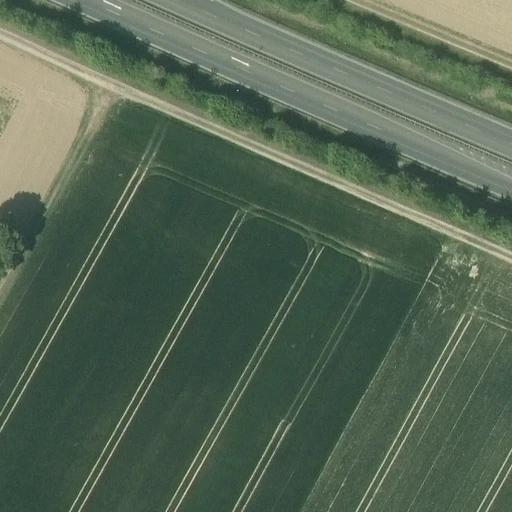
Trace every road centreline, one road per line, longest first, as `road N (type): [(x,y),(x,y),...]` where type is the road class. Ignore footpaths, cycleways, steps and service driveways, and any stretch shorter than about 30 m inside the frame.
road 1 (track): [(511,262),(0,37)]
road 2 (trunk): [(84,0),(511,189)]
road 3 (trunk): [(511,145),(180,0)]
road 4 (track): [(118,90),(0,308)]
road 5 (track): [(356,0),(511,66)]
